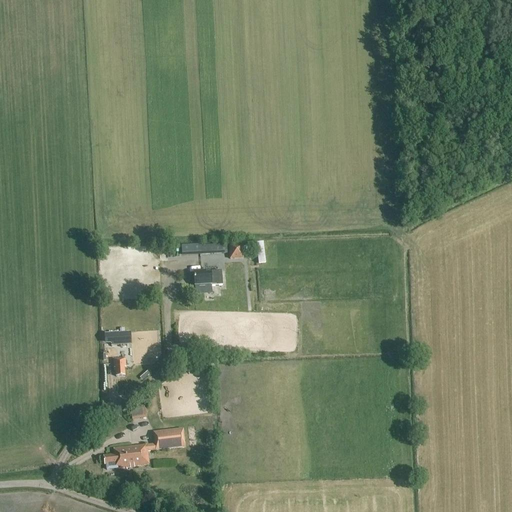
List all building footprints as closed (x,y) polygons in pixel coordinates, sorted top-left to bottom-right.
[(203,254),(203,243),(183,244),(184,255),(203,254)] [(229,260),(244,259),(243,246),(229,247),(229,260)] [(193,274),(195,297),(212,296),(211,285),(211,281),(219,280),(226,280),(225,272),(219,273),(219,272),(210,273),(210,272),(193,274)] [(126,334),(105,335),(105,344),(111,343),(111,346),(127,345),(126,334)] [(124,368),(126,368),(125,359),(113,360),(114,369),(115,369),(116,377),(125,377),(124,368)] [(133,409),(134,419),(149,417),(148,407),(133,409)] [(114,455),(103,456),(104,464),(106,464),(107,471),(148,466),(148,465),(147,452),(181,448),(179,434),(153,437),(154,445),(113,449),(114,455)]
